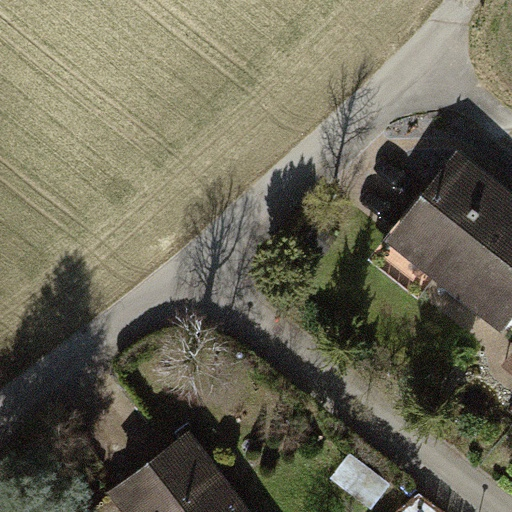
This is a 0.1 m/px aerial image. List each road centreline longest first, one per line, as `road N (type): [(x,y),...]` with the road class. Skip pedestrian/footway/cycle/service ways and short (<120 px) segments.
road 1 (residential): [(491,511),(195,270),(0,422)]
road 2 (track): [(195,270),(428,53),(474,0)]
